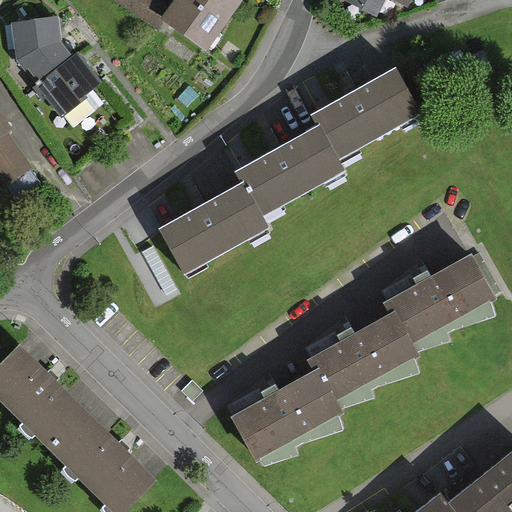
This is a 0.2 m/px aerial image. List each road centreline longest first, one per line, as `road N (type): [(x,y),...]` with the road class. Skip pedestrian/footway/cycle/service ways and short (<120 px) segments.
road 1 (residential): [(288,36),(259,86),(21,280)]
road 2 (residential): [(21,280),(255,511)]
road 3 (residential): [(288,36),(347,46),(487,0)]
